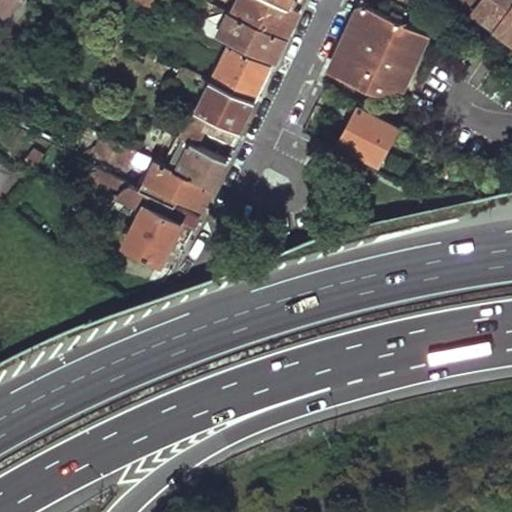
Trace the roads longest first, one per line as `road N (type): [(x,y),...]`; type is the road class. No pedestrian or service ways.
road 1 (motorway): [(0,496),(166,410),(269,370),(511,315)]
road 2 (motorway): [(511,256),(254,316),(151,354),(0,428)]
road 3 (motorway): [(123,511),(213,444),(285,412),(511,354)]
road 4 (residential): [(331,0),(263,148)]
road 5 (residential): [(263,148),(250,175),(261,194),(293,198),(299,179),(267,159)]
